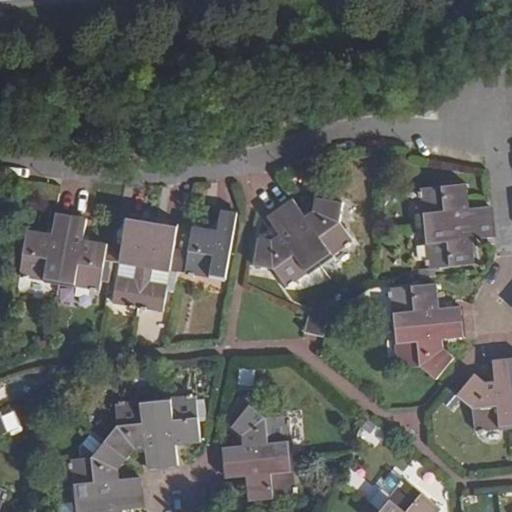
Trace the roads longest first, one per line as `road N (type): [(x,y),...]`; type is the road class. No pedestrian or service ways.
road 1 (residential): [(476,136),(357,130),(183,173),(0,158)]
road 2 (residential): [(500,302),(510,268),(498,153),(476,136)]
